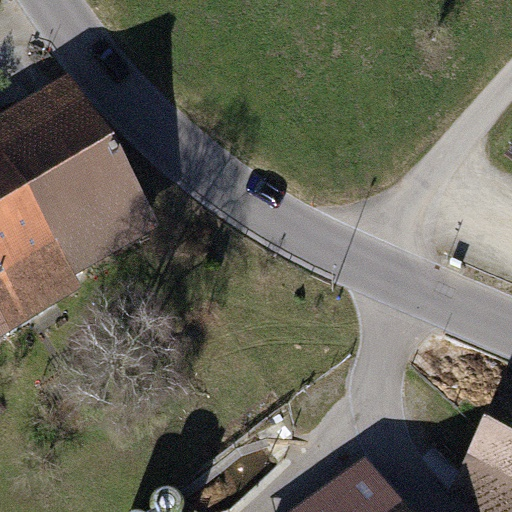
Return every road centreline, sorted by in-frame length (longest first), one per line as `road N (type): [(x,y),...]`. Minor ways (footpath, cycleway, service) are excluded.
road 1 (tertiary): [(511,328),(362,263),(224,178),(133,97),(56,0)]
road 2 (track): [(267,511),(379,417)]
road 3 (track): [(379,417),(382,362),(407,285)]
